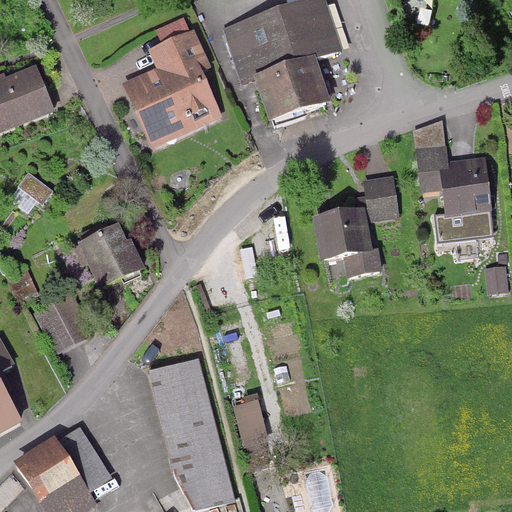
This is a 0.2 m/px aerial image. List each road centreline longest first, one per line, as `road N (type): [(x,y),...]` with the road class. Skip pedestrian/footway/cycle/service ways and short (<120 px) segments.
road 1 (residential): [(180,274),(46,0)]
road 2 (residential): [(180,274),(227,219),(286,170),(412,116)]
road 3 (residential): [(0,462),(103,374),(180,274)]
road 4 (residential): [(412,116),(369,0)]
